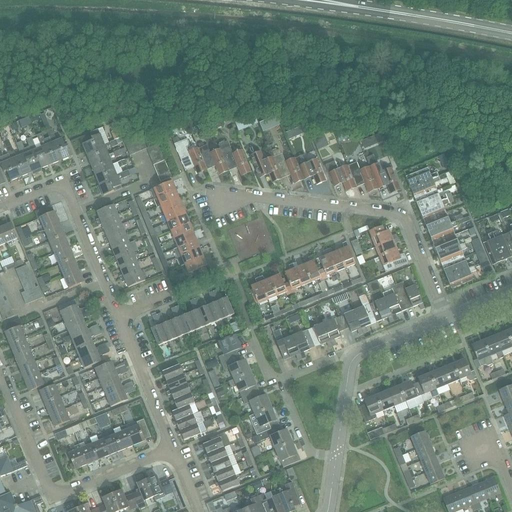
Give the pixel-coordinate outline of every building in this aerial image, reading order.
[(201,125),(198,117),(189,121),(193,130),(198,128),(198,126),(201,125)] [(62,160),(72,156),(73,156),(68,146),(66,147),(62,139),(57,141),(49,122),(43,124),(49,138),(52,143),(55,152),(58,150),(62,160)] [(116,129),(112,131),(116,140),(120,138),(116,129)] [(122,146),(133,137),(129,132),(118,141),(122,146)] [(52,143),(49,138),(44,140),(42,133),(37,136),(41,148),(42,147),(45,156),(48,155),(52,165),(62,160),(58,150),(55,152),(52,143)] [(83,144),(87,155),(97,151),(96,148),(104,145),(100,134),(92,138),(90,134),(80,138),(83,144)] [(322,140),(326,148),(336,142),(332,134),(322,140)] [(42,169),(52,165),(48,155),(45,156),(42,147),(41,148),(37,150),(32,138),(26,140),(29,147),(31,152),(35,160),(38,159),(42,169)] [(147,149),(142,138),(137,140),(141,151),(147,149)] [(173,140),(175,145),(174,145),(186,172),(195,168),(197,174),(207,170),(198,149),(189,153),(187,148),(190,146),(188,139),(180,142),(178,138),(173,140)] [(131,143),(136,154),(141,151),(137,140),(131,143)] [(233,155),(229,146),(227,141),(218,145),(220,150),(229,171),(238,168),(241,176),(251,172),(242,151),(233,155)] [(21,156),(25,164),(27,163),(32,173),(33,172),(34,175),(40,172),(39,170),(42,169),(38,159),(35,160),(31,152),(29,147),(25,149),(22,142),(16,144),(21,156)] [(130,156),(136,154),(131,143),(125,145),(130,156)] [(147,149),(149,154),(160,150),(158,144),(147,149)] [(108,155),(104,145),(96,148),(97,151),(87,155),(91,165),(101,161),(100,158),(108,155)] [(219,175),(229,171),(220,150),(211,154),(207,145),(198,149),(207,170),(216,166),(219,175)] [(6,148),(9,154),(11,160),(14,168),(17,167),(21,177),(32,173),(27,163),(25,164),(21,156),(16,158),(11,146),(6,148)] [(1,150),(0,150),(0,162),(1,164),(4,173),(7,172),(11,181),(21,177),(17,167),(14,168),(11,160),(9,154),(8,153),(3,155),(1,150)] [(160,150),(149,154),(151,160),(162,155),(160,150)] [(101,161),(91,165),(95,175),(105,171),(104,169),(112,165),(110,160),(116,158),(114,153),(108,155),(100,158),(101,161)] [(272,183),(282,179),(273,158),(264,162),(260,153),(251,157),(259,178),(268,174),(272,183)] [(282,154),(273,158),(282,179),(290,175),(294,184),(304,180),(295,159),(286,163),(282,154)] [(151,160),(154,166),(165,161),(162,155),(151,160)] [(295,159),(304,180),(313,176),(316,185),(326,181),(317,160),(308,164),(304,155),(295,159)] [(449,166),(444,156),(438,159),(442,169),(449,166)] [(165,161),(154,166),(156,171),(167,166),(165,161)] [(356,188),(348,167),(338,170),(335,162),(325,166),(334,187),(343,183),(347,192),(356,188)] [(378,189),(370,168),(360,171),(357,163),(348,167),(356,188),(365,184),(369,193),(378,189)] [(401,190),(394,173),(392,169),(382,173),(379,164),(370,168),(378,189),(387,185),(391,194),(401,190)] [(105,171),(95,175),(100,185),(109,181),(108,179),(117,175),(112,165),(104,169),(105,171)] [(156,171),(158,177),(169,172),(167,166),(156,171)] [(439,177),(437,173),(430,175),(427,168),(406,177),(411,188),(439,177)] [(458,182),(464,180),(459,168),(453,171),(458,182)] [(129,171),(122,173),(117,175),(108,179),(109,181),(100,185),(100,186),(98,187),(101,193),(102,193),(104,196),(114,192),(113,189),(121,186),(119,181),(131,176),(129,171)] [(169,172),(158,177),(161,182),(172,178),(169,172)] [(411,188),(415,200),(436,191),(433,184),(447,178),(446,174),(439,177),(411,188)] [(150,191),(154,199),(176,190),(172,181),(150,191)] [(157,208),(161,206),(179,198),(176,190),(154,199),(154,200),(157,208)] [(436,191),(415,200),(420,211),(448,199),(453,197),(451,193),(446,195),(439,198),(436,191)] [(420,211),(424,222),(445,213),(442,206),(454,202),(453,197),(448,199),(420,211)] [(183,207),(179,198),(161,206),(164,215),(183,207)] [(98,223),(118,215),(114,205),(97,212),(100,219),(96,220),(98,223)] [(40,219),(45,230),(60,224),(55,212),(54,213),(51,206),(35,213),(38,220),(40,219)] [(186,215),(183,207),(164,215),(168,223),(186,215)] [(445,213),(424,222),(429,233),(457,222),(463,219),(462,215),(448,220),(445,213)] [(122,224),(118,215),(98,223),(99,226),(102,225),(105,231),(122,224)] [(168,223),(171,231),(190,224),(186,215),(168,223)] [(429,233),(433,244),(454,236),(452,229),(459,226),(457,222),(429,233)] [(12,224),(0,228),(0,229),(6,244),(18,239),(12,224)] [(45,230),(50,242),(65,236),(60,224),(45,230)] [(104,239),(105,242),(126,234),(122,224),(105,231),(108,238),(104,239)] [(171,231),(175,240),(193,232),(190,224),(171,231)] [(376,248),(398,238),(396,235),(392,237),(389,231),(385,232),(382,227),(369,232),(376,248)] [(504,261),(511,257),(511,249),(506,235),(499,238),(497,231),(492,233),(504,261)] [(175,240),(178,248),(197,240),(193,232),(175,240)] [(492,266),(504,261),(492,233),(488,235),(491,242),(484,245),(492,266)] [(130,243),(126,234),(105,242),(106,245),(110,244),(113,250),(130,243)] [(50,242),(54,254),(69,248),(65,236),(50,242)] [(438,255),(466,244),(472,241),(471,238),(464,240),(457,243),(454,236),(433,244),(438,255)] [(399,242),(398,238),(376,248),(379,257),(397,250),(395,244),(399,242)] [(178,248),(182,256),(200,249),(197,240),(178,248)] [(357,240),(351,242),(356,256),(363,253),(357,240)] [(344,249),(339,251),(346,269),(356,265),(347,242),(343,244),(344,249)] [(112,258),(113,261),(133,253),(130,243),(113,250),(115,257),(112,258)] [(466,244),(438,255),(442,267),(463,258),(461,251),(468,248),(466,244)] [(54,254),(59,265),(74,259),(69,248),(54,254)] [(180,267),(185,265),(204,257),(200,249),(182,256),(177,259),(180,267)] [(346,269),(339,251),(333,253),(331,249),(327,250),(336,273),(346,269)] [(320,271),(324,282),(328,280),(327,279),(332,277),(331,275),(336,273),(327,250),(324,252),(325,256),(319,259),(324,270),(320,271)] [(400,256),(397,250),(379,257),(386,273),(408,264),(404,254),(400,256)] [(137,262),(133,253),(113,261),(114,264),(118,263),(120,269),(137,262)] [(310,263),(304,265),(311,283),(320,279),(321,283),(324,282),(320,271),(318,272),(312,256),(308,258),(310,263)] [(207,270),(206,266),(207,266),(204,257),(185,265),(189,274),(198,270),(200,273),(207,270)] [(463,258),(442,267),(447,278),(475,266),(473,262),(466,265),(463,258)] [(74,259),(59,265),(64,277),(79,271),(74,259)] [(137,262),(120,269),(123,276),(120,277),(121,280),(141,272),(137,262)] [(293,264),(302,287),(311,283),(304,265),(298,267),(296,263),(293,264)] [(302,287),(293,264),(289,266),(291,270),(285,273),(289,283),(287,284),(291,294),(297,292),(296,289),(302,287)] [(27,265),(16,270),(18,276),(29,271),(27,265)] [(475,266),(447,278),(451,289),(473,281),(470,273),(477,271),(475,266)] [(291,294),(287,284),(284,285),(278,270),(274,272),(276,276),(270,279),(278,296),(286,293),(287,296),(291,294)] [(20,281),(31,277),(29,271),(18,276),(20,281)] [(84,283),(79,271),(64,277),(69,289),(84,283)] [(145,281),(141,272),(121,280),(122,283),(125,281),(128,288),(145,281)] [(31,277),(20,281),(23,287),(34,282),(31,277)] [(263,277),(259,278),(268,300),(278,296),(270,279),(265,281),(263,277)] [(268,300),(259,278),(255,280),(257,284),(251,287),(258,304),(268,300)] [(23,287),(25,292),(27,291),(32,289),(36,288),(34,282),(23,287)] [(403,283),(397,285),(407,310),(413,307),(413,308),(419,305),(421,310),(425,309),(416,286),(406,290),(403,283)] [(407,310),(397,285),(391,288),(392,290),(383,294),(385,299),(394,321),(397,320),(395,315),(402,312),(401,312),(407,310)] [(32,289),(37,300),(43,298),(38,287),(36,288),(32,289)] [(27,291),(31,302),(37,300),(32,289),(27,291)] [(213,292),(225,319),(234,315),(227,298),(221,300),(220,297),(221,297),(218,290),(213,292)] [(25,292),(21,294),(26,305),(31,302),(27,291),(25,292)] [(215,323),(225,319),(213,292),(209,294),(212,301),(213,301),(214,304),(208,306),(215,323)] [(376,322),(369,305),(365,295),(359,298),(363,308),(354,311),(363,334),(367,333),(365,328),(371,325),(376,322)] [(199,298),(194,300),(206,327),(215,323),(208,306),(202,308),(201,305),(202,305),(199,298)] [(0,309),(10,305),(8,299),(0,302),(0,309)] [(390,323),(394,321),(385,299),(369,305),(376,322),(382,320),(388,318),(390,323)] [(196,330),(206,327),(194,300),(190,302),(193,309),(194,308),(195,311),(189,314),(196,330)] [(0,312),(1,315),(12,310),(10,305),(0,309),(0,312)] [(61,312),(65,322),(92,311),(90,306),(83,309),(83,310),(80,311),(77,305),(61,312)] [(180,306),(176,307),(187,334),(196,330),(189,314),(184,316),(182,313),(183,313),(180,306)] [(177,338),(187,334),(176,307),(171,309),(174,316),(175,316),(176,319),(170,321),(177,338)] [(15,316),(12,310),(1,315),(4,321),(15,316)] [(92,311),(65,322),(69,331),(85,324),(83,319),(86,318),(93,315),(92,311)] [(339,318),(344,331),(349,328),(351,333),(358,330),(360,335),(363,334),(354,311),(339,318)] [(161,313),(157,315),(168,342),(177,338),(170,321),(165,324),(164,321),(161,313)] [(158,346),(168,342),(157,315),(152,317),(155,324),(156,324),(157,327),(151,329),(158,346)] [(338,333),(344,331),(339,318),(323,324),(333,347),(336,345),(334,340),(340,338),(338,333)] [(5,333),(10,345),(25,339),(20,327),(23,327),(20,320),(7,325),(9,331),(5,333)] [(72,341),(99,330),(98,325),(90,328),(91,329),(88,330),(85,324),(69,331),(70,336),(62,339),(64,344),(72,341)] [(323,324),(308,330),(313,343),(319,341),(321,346),(327,343),(329,348),(333,347),(323,324)] [(271,328),(284,360),(290,358),(296,356),(299,361),(302,359),(293,336),(283,340),(279,330),(276,331),(274,327),(271,328)] [(99,330),(72,341),(76,350),(93,343),(91,338),(94,337),(101,334),(99,330)] [(308,345),(313,343),(308,330),(293,336),(302,359),(305,358),(303,353),(310,350),(308,345)] [(511,352),(511,344),(507,331),(495,336),(502,352),(504,356),(511,352)] [(219,357),(221,364),(238,357),(235,351),(241,349),(235,336),(219,343),(224,355),(219,357)] [(495,336),(484,341),(490,357),(497,354),(499,360),(504,357),(504,356),(502,352),(495,336)] [(30,351),(25,339),(10,345),(15,357),(30,351)] [(494,364),(490,357),(484,341),(472,346),(481,367),(486,365),(487,366),(494,364)] [(76,350),(80,360),(107,349),(105,344),(98,347),(99,348),(96,349),(93,343),(76,350)] [(107,349),(80,360),(84,369),(101,362),(99,356),(102,355),(102,356),(109,353),(107,349)] [(15,357),(20,368),(35,362),(30,351),(15,357)] [(238,357),(221,364),(224,370),(230,368),(234,380),(251,373),(246,361),(240,363),(238,357)] [(465,360),(453,364),(460,380),(467,377),(468,380),(470,382),(477,379),(474,371),(470,373),(465,360)] [(20,368),(25,380),(40,374),(35,362),(20,368)] [(95,369),(99,379),(126,368),(124,363),(117,366),(117,367),(114,368),(112,362),(95,369)] [(448,385),(460,380),(453,364),(442,369),(448,385)] [(167,382),(183,375),(179,365),(159,374),(160,377),(164,375),(166,382),(167,382)] [(126,368),(99,379),(103,388),(120,381),(118,376),(121,375),(128,372),(126,368)] [(448,385),(442,369),(430,374),(437,390),(448,385)] [(499,378),(506,375),(503,370),(497,372),(499,378)] [(493,380),(499,378),(497,372),(490,375),(493,380)] [(231,389),(237,386),(242,398),(258,392),(251,373),(234,380),(228,382),(231,389)] [(45,386),(40,374),(25,380),(29,392),(45,386)] [(430,392),(437,390),(430,374),(418,379),(420,382),(416,384),(424,402),(433,398),(430,392)] [(187,384),(183,375),(167,382),(166,382),(163,383),(164,386),(168,385),(170,391),(187,384)] [(122,387),(120,381),(103,388),(107,398),(134,387),(132,382),(125,385),(125,386),(122,387)] [(411,382),(399,386),(406,402),(407,402),(410,408),(424,402),(416,384),(412,385),(411,382)] [(170,391),(167,393),(168,396),(172,394),(174,401),(191,394),(187,384),(170,391)] [(40,392),(45,404),(60,398),(55,386),(40,392)] [(394,407),(406,402),(399,386),(388,391),(394,407)] [(511,386),(500,391),(504,403),(511,400),(511,386)] [(136,391),(134,387),(107,398),(111,408),(128,401),(125,395),(128,393),(129,394),(136,391)] [(388,391),(376,396),(383,412),(394,407),(388,391)] [(250,403),(255,415),(271,408),(266,396),(261,398),(258,392),(242,398),(245,405),(250,403)] [(472,393),(466,396),(468,401),(475,399),(472,393)] [(195,404),(191,394),(174,401),(171,402),(172,405),(175,404),(178,410),(189,406),(195,404)] [(375,415),(383,412),(376,396),(364,401),(366,405),(359,407),(365,423),(375,419),(376,417),(375,415)] [(468,401),(466,396),(459,398),(462,404),(468,401)] [(45,404),(50,416),(65,409),(60,398),(45,404)] [(443,405),(445,411),(452,408),(450,402),(443,405)] [(178,410),(169,414),(170,417),(174,416),(176,422),(193,415),(199,413),(195,404),(189,406),(178,410)] [(445,411),(443,405),(437,408),(439,413),(445,411)] [(125,406),(118,409),(120,414),(127,411),(125,406)] [(271,408),(255,415),(263,433),(279,427),(271,408)] [(70,421),(65,409),(50,416),(55,427),(70,421)] [(114,417),(120,414),(118,409),(112,411),(114,417)] [(8,415),(12,424),(18,422),(14,412),(8,415)] [(199,413),(193,415),(176,422),(173,423),(174,426),(178,425),(180,431),(180,432),(204,422),(201,412),(199,413)] [(414,423),(421,421),(419,415),(412,418),(414,423)] [(102,416),(95,418),(97,424),(104,421),(102,416)] [(91,426),(97,424),(95,418),(89,421),(91,426)] [(414,423),(412,418),(406,420),(408,426),(414,423)] [(130,425),(125,426),(133,446),(145,441),(142,435),(149,432),(144,420),(137,423),(138,426),(131,428),(130,425)] [(205,422),(204,422),(180,432),(180,431),(177,433),(178,436),(181,435),(184,441),(207,432),(203,423),(205,422)] [(8,438),(23,431),(19,423),(4,430),(8,438)] [(398,430),(396,424),(389,427),(391,433),(398,430)] [(79,425),(72,428),(74,433),(81,431),(79,425)] [(115,435),(122,451),(133,446),(125,426),(120,428),(122,432),(115,435)] [(271,437),(276,449),(292,443),(287,430),(281,433),(279,427),(263,433),(257,435),(260,442),(271,437)] [(391,433),(389,427),(383,430),(385,435),(391,433)] [(68,436),(74,433),(72,428),(55,435),(57,441),(68,437),(68,436)] [(416,450),(430,444),(425,432),(411,438),(416,450)] [(102,436),(110,456),(122,451),(115,435),(108,438),(107,434),(102,436)] [(97,436),(90,439),(92,444),(99,460),(110,456),(102,436),(98,438),(97,436)] [(207,455),(224,448),(220,438),(200,446),(201,450),(205,448),(207,454),(207,455)] [(84,443),(79,445),(87,465),(99,460),(92,444),(85,447),(84,443)] [(292,443),(276,449),(283,468),(300,461),(292,443)] [(435,456),(430,444),(416,450),(421,462),(435,456)] [(75,470),(87,465),(79,445),(75,447),(76,451),(69,454),(75,470)] [(228,457),(224,448),(207,455),(207,454),(204,456),(205,459),(208,458),(211,464),(228,457)] [(394,450),(397,458),(402,456),(399,448),(394,450)] [(0,477),(1,478),(14,472),(27,467),(24,458),(16,461),(18,464),(11,467),(6,455),(0,458),(0,477)] [(407,467),(402,456),(397,458),(402,470),(407,467)] [(440,467),(435,456),(421,462),(426,473),(440,467)] [(211,464),(207,465),(209,469),(212,467),(215,473),(215,474),(232,467),(228,457),(211,464)] [(302,465),(296,466),(298,477),(304,476),(302,465)] [(215,474),(215,473),(211,475),(213,478),(216,476),(219,483),(236,476),(232,467),(215,474)] [(402,470),(407,481),(412,479),(407,467),(402,470)] [(445,479),(440,467),(426,473),(431,485),(445,479)] [(291,482),(297,479),(293,468),(286,471),(291,482)] [(147,480),(154,497),(163,493),(164,496),(173,493),(168,480),(160,483),(157,476),(147,480)] [(223,493),(240,486),(236,476),(219,483),(215,484),(216,487),(220,486),(223,493)] [(494,478),(481,484),(488,499),(496,496),(499,502),(503,500),(500,494),(501,494),(494,478)] [(415,487),(412,479),(407,481),(410,489),(415,487)] [(133,495),(138,507),(139,510),(147,507),(145,501),(154,497),(147,480),(139,484),(138,483),(137,483),(139,490),(137,491),(137,493),(133,495)] [(288,492),(277,496),(283,511),(291,511),(296,510),(294,507),(301,504),(292,483),(285,486),(288,492)] [(481,484),(469,489),(478,510),(482,509),(479,503),(488,499),(481,484)] [(469,489),(456,494),(463,510),(471,506),(474,511),(478,510),(469,489)] [(138,507),(133,495),(125,498),(122,491),(112,495),(119,511),(129,508),(130,511),(138,507)] [(5,511),(15,508),(16,505),(11,493),(0,497),(0,511),(5,511)] [(456,511),(463,510),(456,494),(443,499),(448,511),(456,511)] [(118,511),(119,511),(112,495),(104,498),(103,497),(102,498),(105,506),(98,509),(98,511),(118,511)] [(283,511),(277,496),(267,501),(264,495),(258,498),(263,511),(283,511)] [(18,506),(17,509),(18,511),(39,511),(37,506),(44,503),(41,497),(18,506)] [(253,506),(243,510),(243,511),(263,511),(258,498),(251,500),(253,506)] [(183,500),(178,502),(181,510),(186,508),(183,500)]
